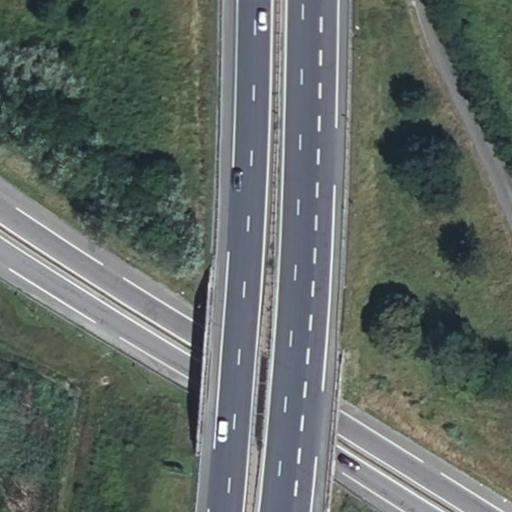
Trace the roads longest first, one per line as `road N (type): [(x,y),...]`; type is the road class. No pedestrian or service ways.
road 1 (trunk): [(477,511),(0,210)]
road 2 (trunk): [(280,511),(306,164),(308,0)]
road 3 (trunk): [(257,0),(228,511)]
road 4 (trunk): [(0,252),(421,511)]
road 5 (unclassified): [(511,227),(427,33),(421,0)]
